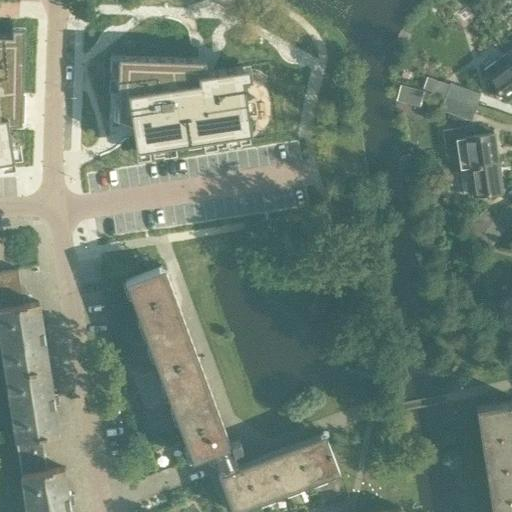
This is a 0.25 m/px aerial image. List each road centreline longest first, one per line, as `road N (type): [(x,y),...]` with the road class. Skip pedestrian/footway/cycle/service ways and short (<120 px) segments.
road 1 (residential): [(94,511),(48,207)]
road 2 (residential): [(48,207),(55,0)]
